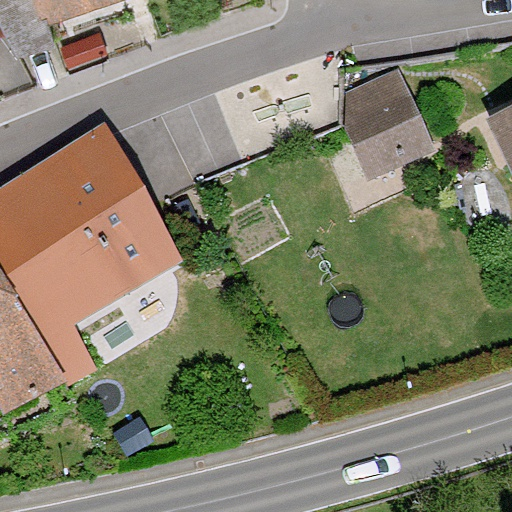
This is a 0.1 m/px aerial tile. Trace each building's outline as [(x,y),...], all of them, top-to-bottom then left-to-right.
[(2,0),(27,47),(89,16),(84,6),(102,0),(2,0)] [(0,52),(9,47),(0,31),(0,52)] [(379,185),(442,157),(405,72),(341,101),(379,185)] [(256,163),(221,90),(172,113),(207,186),(256,163)] [(206,260),(118,124),(0,200),(0,292),(75,396),(109,381),(88,336),(206,260)] [(0,437),(75,396),(0,292),(0,437)]
